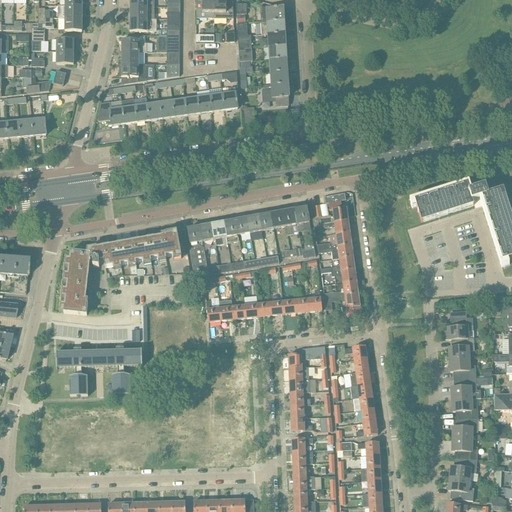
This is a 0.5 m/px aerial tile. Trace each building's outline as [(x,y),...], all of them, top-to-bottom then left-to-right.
[(130,0),(130,7),(147,8),(154,8),(154,0),(130,0)] [(196,0),(196,19),(196,25),(197,25),(197,19),(214,19),(214,1),(204,1),(202,0),(196,0)] [(214,1),(214,19),(233,20),(233,3),(226,3),(226,2),(214,1)] [(247,5),(236,4),(237,25),(245,24),(245,15),(247,15),(247,5)] [(82,19),(82,7),(65,7),(65,19),(82,19)] [(147,8),(130,7),(130,20),(147,20),(147,8)] [(267,23),(284,22),(283,9),(277,9),(267,9),(261,7),(260,7),(261,23),(267,23)] [(45,25),(45,18),(45,11),(45,9),(38,9),(38,24),(33,24),(27,24),(27,32),(32,31),(32,29),(43,29),(42,25),(45,25)] [(53,19),(45,18),(45,25),(42,25),(43,29),(32,29),(32,31),(32,35),(45,36),(45,29),(50,29),(50,19),(53,19)] [(82,32),(82,19),(65,19),(65,32),(82,32)] [(147,20),(130,20),(130,33),(155,33),(157,31),(157,20),(147,20)] [(261,36),(285,35),(284,22),(267,23),(261,23),(261,36)] [(245,24),(237,25),(238,37),(248,37),(247,24),(245,24)] [(235,43),(234,33),(226,34),(227,44),(235,43)] [(45,36),(32,35),(32,52),(41,52),(41,43),(45,43),(45,36)] [(269,48),(285,47),(285,35),(261,36),(262,36),(268,36),(269,48)] [(248,37),(238,37),(239,52),(244,52),(244,50),(252,49),(251,36),(248,37)] [(122,41),(122,53),(145,53),(147,53),(147,45),(145,45),(146,37),(139,37),(139,41),(132,41),(122,41)] [(167,54),(167,48),(167,43),(167,37),(157,37),(157,54),(167,54)] [(77,48),(77,40),(57,40),(57,53),(74,53),(74,48),(77,48)] [(0,53),(8,54),(8,42),(0,41),(0,53)] [(270,61),(286,60),(285,47),(269,48),(270,61)] [(244,52),(239,52),(239,63),(250,62),(253,62),(252,49),(244,50),(244,52)] [(8,54),(0,53),(0,66),(8,66),(1,66),(1,54),(8,54)] [(74,53),(57,53),(56,65),(74,66),(74,53)] [(122,53),(122,66),(139,66),(145,66),(145,53),(122,53)] [(34,56),(32,56),(32,68),(45,68),(45,61),(34,61),(34,56)] [(29,67),(29,58),(18,58),(18,67),(29,67)] [(271,73),(287,72),(286,60),(270,61),(271,73)] [(250,62),(239,63),(240,76),(246,75),(246,73),(250,73),(250,74),(253,74),(252,67),(251,67),(250,62)] [(0,66),(0,78),(8,79),(8,66),(0,66)] [(120,72),(120,76),(121,77),(121,78),(127,79),(127,80),(129,80),(129,84),(121,85),(121,86),(129,85),(139,83),(147,82),(147,79),(147,66),(145,66),(139,66),(122,66),(122,71),(120,72)] [(23,79),(32,79),(32,71),(27,70),(27,78),(23,78),(23,79)] [(167,79),(180,78),(180,71),(167,70),(167,79)] [(32,71),(32,79),(31,88),(39,87),(40,93),(49,92),(51,83),(51,82),(36,83),(36,71),(32,71)] [(220,75),(221,81),(226,80),(230,84),(238,83),(237,75),(237,72),(220,75)] [(271,86),(288,85),(287,72),(271,73),(271,86)] [(66,75),(56,73),(53,85),(63,87),(66,75)] [(8,79),(0,78),(0,97),(0,98),(1,92),(1,79),(8,79)] [(32,79),(23,79),(23,89),(26,88),(27,95),(40,93),(39,87),(31,88),(32,79)] [(288,85),(271,86),(262,87),(263,92),(264,92),(264,93),(272,92),(272,100),(276,100),(276,107),(288,106),(288,98),(289,98),(288,85)] [(230,94),(223,95),(225,112),(238,110),(237,104),(238,104),(236,88),(229,89),(230,94)] [(59,100),(58,95),(40,96),(29,98),(30,104),(59,100)] [(223,95),(210,97),(212,113),(225,112),(223,95)] [(198,99),(200,115),(212,113),(210,97),(198,99)] [(187,117),(200,115),(198,99),(185,101),(187,117)] [(125,125),(137,124),(134,100),(121,102),(122,109),(125,125)] [(134,100),(137,124),(150,122),(147,106),(135,108),(134,100)] [(175,118),(187,117),(185,101),(172,102),(175,118)] [(162,120),(175,118),(172,102),(160,104),(162,120)] [(98,123),(110,122),(111,121),(112,127),(125,125),(122,109),(110,111),(110,104),(101,106),(98,118),(98,123)] [(147,106),(150,122),(162,120),(160,104),(147,106)] [(32,121),(33,138),(46,136),(45,130),(46,130),(45,120),(32,121)] [(32,121),(19,123),(21,139),(33,138),(32,121)] [(21,139),(19,123),(6,124),(8,140),(21,139)] [(410,201),(409,201),(410,203),(411,203),(412,209),(416,207),(422,223),(423,223),(422,222),(423,222),(429,220),(429,217),(430,217),(434,216),(435,219),(434,216),(439,214),(440,216),(447,214),(448,215),(448,214),(455,211),(454,209),(459,208),(460,211),(461,211),(460,207),(465,206),(465,208),(473,206),(473,207),(474,207),(474,206),(481,204),(501,268),(509,265),(508,261),(511,259),(511,214),(504,191),(490,195),(489,196),(486,186),(473,190),(472,190),(472,191),(469,181),(467,182),(410,200),(410,201)] [(330,212),(333,212),(333,218),(334,221),(332,221),(332,219),(332,216),(322,218),(320,207),(311,208),(313,226),(325,225),(348,221),(347,209),(342,210),(341,202),(329,203),(330,211),(330,212)] [(297,225),(298,233),(311,231),(307,209),(295,211),(297,225)] [(297,225),(295,211),(283,213),(287,237),(293,236),(293,234),(298,233),(297,225)] [(271,215),(274,229),(285,227),(287,237),(283,213),(271,215)] [(262,232),(274,229),(271,215),(265,216),(265,214),(259,215),(262,232)] [(247,220),(250,234),(262,232),(259,215),(253,216),(253,218),(247,220)] [(238,236),(250,234),(247,220),(241,221),(241,218),(235,219),(236,222),(238,236)] [(336,235),(350,234),(348,221),(325,225),(313,226),(314,231),(326,229),(333,228),(333,226),(335,226),(336,235)] [(238,236),(236,222),(224,224),(228,245),(239,242),(238,236)] [(200,228),(202,242),(215,240),(212,226),(212,223),(206,224),(206,227),(200,228)] [(224,224),(212,226),(215,240),(216,247),(228,245),(224,224)] [(202,242),(200,228),(188,230),(191,249),(189,250),(194,276),(208,273),(207,270),(202,242)] [(180,251),(177,232),(166,234),(167,239),(102,251),(102,253),(98,254),(97,248),(87,250),(87,254),(70,252),(64,314),(88,316),(89,305),(84,305),(87,272),(88,262),(94,263),(93,267),(98,268),(99,263),(104,262),(105,268),(181,254),(180,251)] [(317,246),(318,250),(352,246),(350,234),(336,235),(330,236),(331,244),(317,246)] [(340,260),(353,258),(352,246),(318,250),(319,255),(331,253),(332,261),(340,260)] [(303,258),(315,256),(316,256),(314,250),(302,252),(303,256),(303,258)] [(335,267),(335,268),(321,270),(321,275),(331,274),(355,270),(353,258),(340,260),(341,266),(335,267)] [(28,262),(0,259),(0,275),(18,276),(18,282),(14,282),(14,288),(9,288),(9,293),(13,293),(13,295),(26,296),(27,277),(28,277),(28,267),(28,262)] [(304,263),(305,271),(310,270),(309,268),(317,267),(317,265),(316,261),(304,263)] [(331,274),(332,278),(334,278),(335,285),(357,282),(355,270),(331,274)] [(336,293),(324,295),(324,299),(358,295),(357,282),(335,285),(336,293)] [(308,301),(309,313),(322,312),(320,291),(315,291),(316,300),(308,301)] [(358,295),(324,299),(325,307),(326,312),(333,311),(332,303),(342,302),(343,303),(345,303),(346,309),(347,317),(354,316),(354,317),(361,316),(358,295)] [(245,307),(246,320),(259,319),(257,306),(257,300),(244,302),(245,307)] [(221,322),(234,321),(232,308),(231,301),(219,302),(221,322)] [(295,302),(297,315),(309,313),(308,301),(295,302)] [(208,324),(221,322),(219,302),(219,309),(212,310),(212,302),(206,303),(208,324)] [(283,303),(284,316),(297,315),(295,302),(283,303)] [(0,317),(6,318),(16,319),(17,305),(7,304),(0,303),(0,317)] [(271,317),(284,316),(283,303),(270,304),(271,317)] [(271,317),(270,304),(257,306),(259,319),(271,317)] [(232,308),(234,321),(246,320),(245,307),(232,308)] [(474,339),(473,319),(450,321),(451,328),(448,329),(449,341),(474,339)] [(176,324),(165,325),(167,349),(178,348),(176,324)] [(177,324),(176,324),(178,348),(189,347),(187,326),(179,327),(177,327),(177,324)] [(165,325),(154,326),(156,350),(167,349),(165,325)] [(198,325),(187,326),(189,347),(200,346),(198,325)] [(0,333),(0,347),(8,349),(11,337),(0,333)] [(508,340),(502,341),(502,355),(509,355),(511,354),(511,334),(508,335),(508,340)] [(474,339),(449,341),(451,341),(452,348),(449,349),(450,361),(469,360),(469,352),(475,352),(474,339)] [(8,349),(0,347),(0,360),(5,362),(8,349)] [(354,355),(355,362),(367,360),(365,347),(344,350),(345,356),(354,355)] [(142,368),(142,360),(143,353),(142,352),(124,353),(124,349),(117,349),(117,353),(82,354),(82,350),(81,350),(74,350),(74,354),(57,354),(57,353),(56,353),(56,370),(57,370),(57,369),(75,368),(75,376),(69,378),(70,379),(70,378),(71,397),(70,397),(70,398),(88,397),(87,397),(87,378),(88,378),(88,377),(82,376),(81,368),(117,367),(118,375),(117,375),(112,377),(113,396),(112,396),(112,397),(130,396),(130,395),(130,396),(129,377),(130,377),(130,376),(125,375),(124,375),(124,367),(141,367),(142,368)] [(288,356),(289,369),(302,369),(302,362),(310,361),(309,356),(288,356)] [(369,373),(367,360),(355,362),(348,363),(349,375),(369,373)] [(453,373),(454,381),(476,379),(475,367),(469,367),(469,360),(450,361),(450,373),(453,373)] [(222,375),(220,375),(220,390),(232,389),(232,375),(230,375),(230,368),(226,369),(226,375),(222,375)] [(210,375),(208,375),(209,390),(220,390),(220,375),(218,375),(214,375),(214,369),(210,369),(210,375)] [(289,369),(289,382),(309,381),(309,369),(302,369),(289,369)] [(371,385),(369,373),(349,375),(351,388),(358,387),(371,385)] [(481,399),(480,392),(477,392),(477,387),(476,380),(476,379),(454,381),(454,388),(451,389),(452,401),(471,400),(481,399)] [(493,379),(476,380),(477,387),(493,386),(493,379)] [(290,395),(303,394),(310,394),(309,381),(289,382),(290,395)] [(372,398),(371,385),(358,387),(360,399),(372,398)] [(232,389),(220,390),(221,404),(233,404),(232,389)] [(346,390),(347,400),(356,399),(356,396),(352,397),(351,389),(346,390)] [(220,390),(209,390),(209,404),(221,404),(220,390)] [(303,394),(290,395),(290,407),(304,407),(311,407),(310,400),(304,401),(303,394)] [(511,395),(509,395),(493,395),(494,398),(494,411),(511,410),(511,395)] [(355,413),(362,412),(374,410),(372,398),(360,399),(354,400),(355,413)] [(455,413),(455,421),(478,420),(478,407),(472,407),(471,400),(452,401),(453,413),(455,413)] [(221,404),(209,404),(209,419),(221,418),(221,404)] [(233,404),(221,404),(221,418),(233,418),(233,404)] [(47,407),(46,418),(65,420),(70,421),(71,410),(47,407)] [(304,419),(304,407),(290,407),(291,420),(304,419)] [(363,425),(376,423),(374,410),(362,412),(363,425)] [(129,415),(105,419),(107,430),(112,429),(131,426),(129,415)] [(46,418),(45,429),(64,431),(69,432),(69,431),(66,431),(67,424),(67,421),(70,421),(65,420),(46,418)] [(221,418),(209,419),(210,433),(221,433),(221,418)] [(233,418),(221,418),(221,433),(233,432),(233,418)] [(304,419),(291,420),(291,433),(313,432),(313,427),(305,427),(304,419)] [(327,419),(320,419),(321,434),(327,433),(332,433),(332,425),(331,419),(327,419)] [(453,428),(452,440),(472,441),(472,433),(478,434),(478,420),(455,421),(456,428),(453,428)] [(378,436),(376,423),(363,425),(364,431),(356,433),(357,439),(378,436)] [(112,429),(107,430),(112,430),(113,439),(114,439),(111,440),(109,440),(109,441),(114,440),(132,436),(131,426),(112,429)] [(509,426),(496,426),(495,439),(508,439),(509,426)] [(45,429),(44,440),(63,442),(68,443),(69,432),(64,431),(45,429)] [(233,432),(221,433),(222,447),(224,447),(228,447),(228,453),(232,453),(232,447),(234,447),(233,432)] [(221,433),(210,433),(210,448),(212,448),(212,454),(216,454),(216,448),(220,447),(222,447),(221,433)] [(114,440),(109,441),(111,452),(121,450),(122,452),(129,451),(129,449),(134,448),(132,436),(114,440)] [(44,440),(43,451),(48,452),(48,454),(56,455),(56,452),(62,453),(63,442),(68,443),(63,442),(44,440)] [(292,453),(306,453),(305,445),(313,445),(313,440),(292,440),(292,453)] [(455,453),(454,460),(477,462),(478,448),(472,448),(472,441),(452,440),(452,453),(455,453)] [(352,452),(351,444),(337,444),(338,452),(352,452)] [(366,450),(367,457),(379,457),(379,444),(358,445),(358,450),(366,450)] [(306,453),(292,453),(293,466),(306,466),(313,465),(312,459),(306,459),(306,453)] [(367,470),(380,469),(379,457),(367,457),(367,470)] [(451,467),(450,480),(469,482),(470,474),(476,475),(477,462),(454,460),(454,468),(451,467)] [(306,466),(293,466),(293,479),(307,478),(306,466)] [(381,482),(380,469),(367,470),(361,470),(361,483),(368,483),(381,482)] [(315,491),(315,478),(307,478),(293,479),(294,491),(307,491),(315,491)] [(469,482),(450,480),(448,492),(451,492),(450,500),(473,502),(474,490),(468,489),(469,482)] [(369,495),(382,495),(381,482),(368,483),(369,495)] [(294,504),(308,504),(307,491),(294,491),(294,504)] [(493,495),(485,494),(484,503),(492,504),(493,495)] [(362,496),(363,508),(370,508),(382,507),(382,495),(369,495),(362,496)] [(232,502),(232,511),(245,511),(245,501),(232,502)] [(206,511),(207,502),(194,503),(193,511),(206,511)] [(206,511),(219,511),(219,502),(207,502),(206,511)] [(232,511),(232,502),(219,502),(219,511),(232,511)] [(159,511),(172,511),(172,503),(159,504),(159,511)] [(172,503),(172,511),(185,511),(185,503),(172,503)] [(308,504),(294,504),(294,511),(315,511),(315,503),(308,504)]
